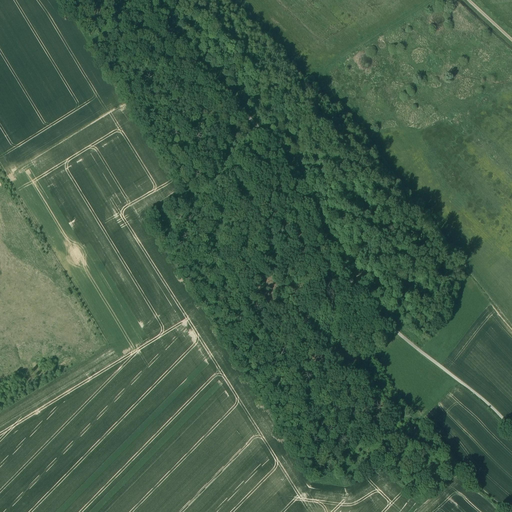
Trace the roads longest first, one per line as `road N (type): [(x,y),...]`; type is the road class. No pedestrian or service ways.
road 1 (track): [(511,426),(367,304),(275,145),(148,0)]
road 2 (track): [(231,0),(338,103),(511,316)]
road 3 (track): [(313,79),(437,0)]
